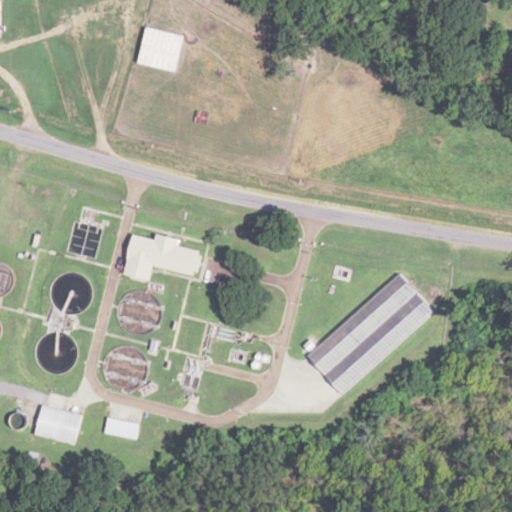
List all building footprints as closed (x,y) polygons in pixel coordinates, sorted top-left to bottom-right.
[(141,64),(178,72),(186,35),(149,27),(141,64)] [(442,150),(447,137),(437,133),(431,146),(442,150)] [(154,266),(199,275),(204,245),(158,236),(158,237),(136,233),(128,273),(152,278),(154,266)] [(414,318),(429,310),(407,272),(393,280),(414,318)] [(86,414),(46,405),(39,435),(79,444),(86,414)]
